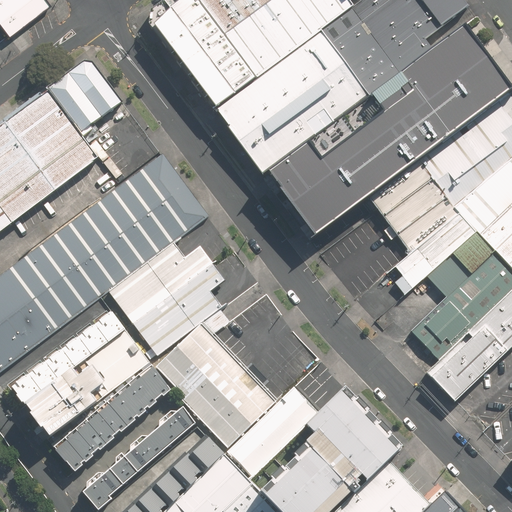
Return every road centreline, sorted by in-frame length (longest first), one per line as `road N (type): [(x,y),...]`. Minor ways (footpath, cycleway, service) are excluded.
road 1 (residential): [(511,511),(323,316),(98,14)]
road 2 (tertiary): [(98,14),(0,87)]
